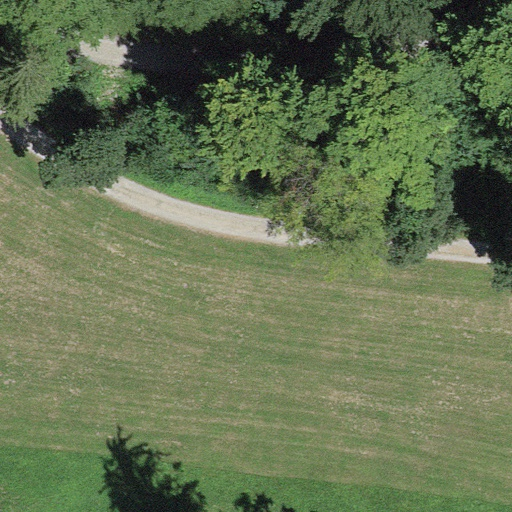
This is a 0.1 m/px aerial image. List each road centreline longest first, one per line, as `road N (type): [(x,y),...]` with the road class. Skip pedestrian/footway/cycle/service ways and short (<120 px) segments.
road 1 (track): [(0,112),(77,163),(185,203),(511,243)]
road 2 (track): [(0,0),(220,55),(511,1)]
